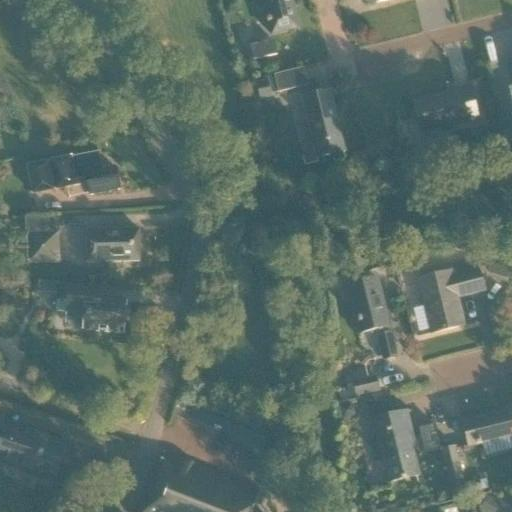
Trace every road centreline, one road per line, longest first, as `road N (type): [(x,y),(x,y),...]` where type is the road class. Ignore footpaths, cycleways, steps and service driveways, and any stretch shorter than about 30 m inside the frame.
road 1 (residential): [(120,511),(150,442),(202,223),(187,183),(80,0)]
road 2 (residential): [(372,58),(511,23)]
